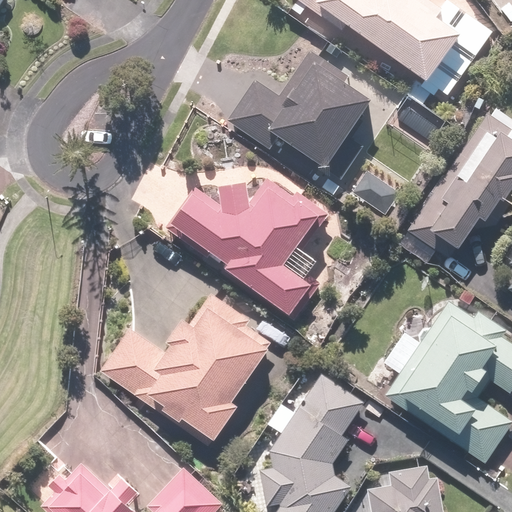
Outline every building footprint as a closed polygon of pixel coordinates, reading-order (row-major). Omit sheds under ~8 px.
[(0,0),(0,45),(9,33),(0,26),(0,11),(8,0),(0,0)] [(305,0),(323,14),(315,25),(325,32),(334,20),(348,31),(356,22),(448,92),(498,27),(472,7),(467,13),(450,0),(443,0),(441,4),(436,0),(305,0)] [(386,97),(316,48),(285,93),(263,78),(233,122),(275,151),(288,132),(338,167),(386,97)] [(461,158),(455,167),(411,224),(453,256),(465,240),(469,243),(491,214),(497,218),(511,198),(511,129),(508,134),(497,125),(467,163),(461,158)] [(374,166),(356,190),(387,214),(406,190),(374,166)] [(208,189),(174,225),(298,318),(326,280),(314,271),(326,254),(309,242),(333,210),(304,189),(300,195),(279,179),(264,200),(258,176),(231,183),(234,201),(229,206),(208,189)] [(406,374),(392,393),(491,462),(511,431),(511,418),(479,396),(496,372),(511,383),(511,338),(508,336),(511,329),(511,323),(487,307),(483,312),(457,294),(433,330),(429,327),(422,337),(412,331),(390,363),(406,374)] [(139,325),(137,328),(108,370),(214,442),(219,434),(225,438),(250,401),(245,398),(280,347),(211,300),(203,312),(199,309),(178,339),(181,341),(175,350),(139,325)] [(370,398),(330,370),(243,496),(265,511),(340,511),(358,486),(335,471),(358,437),(348,430),(370,398)] [(376,469),(377,481),(380,511),(451,511),(446,461),(376,469)] [(75,477),(69,471),(54,486),(60,492),(49,502),(57,511),(220,511),(228,505),(189,465),(149,503),(127,480),(117,490),(91,462),(75,477)]
